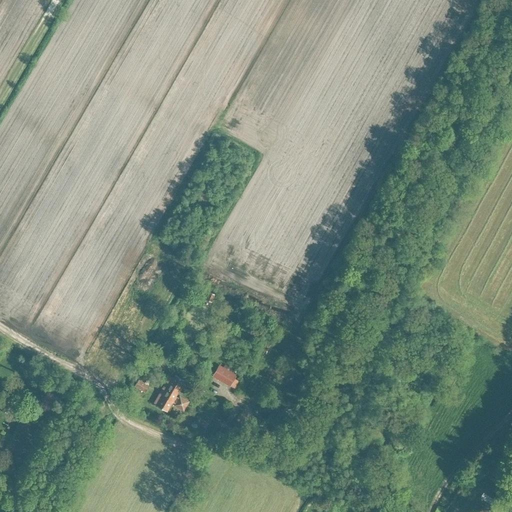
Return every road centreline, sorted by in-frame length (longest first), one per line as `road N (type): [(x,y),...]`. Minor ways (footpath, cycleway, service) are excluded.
road 1 (track): [(206,455),(124,417),(103,385),(0,327)]
road 2 (track): [(176,511),(253,389)]
road 3 (track): [(423,511),(442,476),(511,408)]
